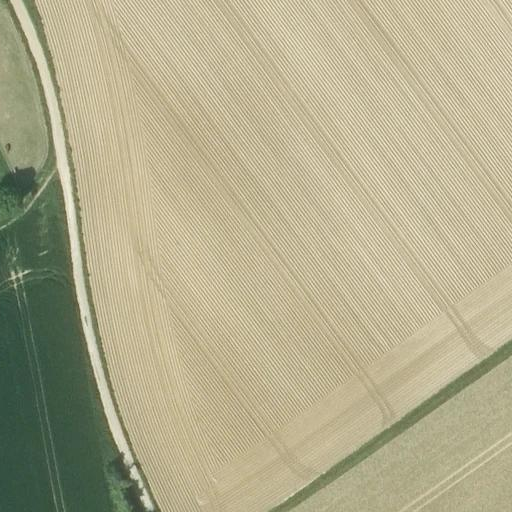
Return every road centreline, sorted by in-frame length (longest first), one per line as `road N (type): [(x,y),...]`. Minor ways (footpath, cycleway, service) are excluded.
road 1 (track): [(12,0),(57,128),(86,325),(145,511)]
road 2 (track): [(511,353),(279,511)]
